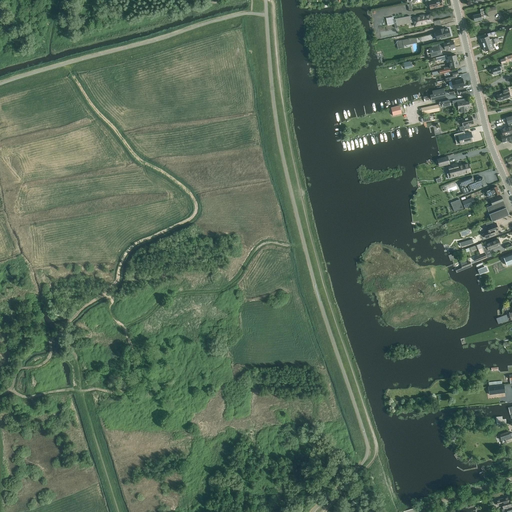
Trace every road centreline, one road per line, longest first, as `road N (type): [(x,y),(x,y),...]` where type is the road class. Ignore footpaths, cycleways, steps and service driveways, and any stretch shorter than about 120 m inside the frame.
road 1 (unknown): [(269,0),(291,154),(377,450),(323,511)]
road 2 (tertiary): [(511,195),(487,138),(455,0)]
